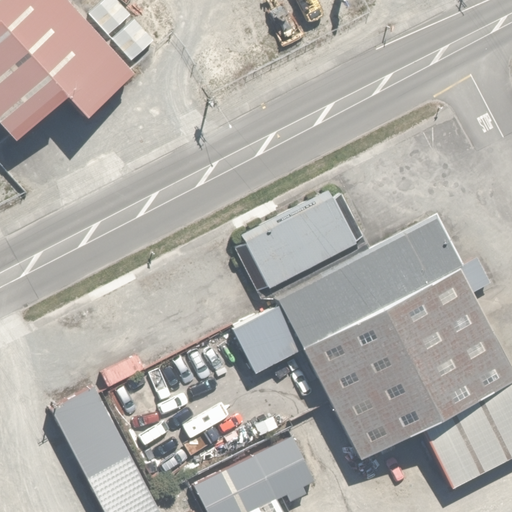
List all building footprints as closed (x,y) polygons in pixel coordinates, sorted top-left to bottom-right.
[(125,65),(66,0),(0,0),(0,115),(10,127),(59,83),(80,106),(125,65)] [(127,11),(116,0),(96,0),(84,12),(104,32),(127,11)] [(155,35),(132,11),(107,35),(130,59),(155,35)] [(239,225),(272,283),(345,242),(314,184),(239,225)] [(511,387),(415,207),(272,283),(363,451),(412,425),(445,487),(511,450),(511,387)] [(88,382),(52,402),(112,511),(145,511),(156,507),(88,382)] [(284,427),(191,478),(209,511),(243,511),(310,476),(284,427)] [(316,480),(282,498),(289,511),(328,511),(332,510),(316,480)]
